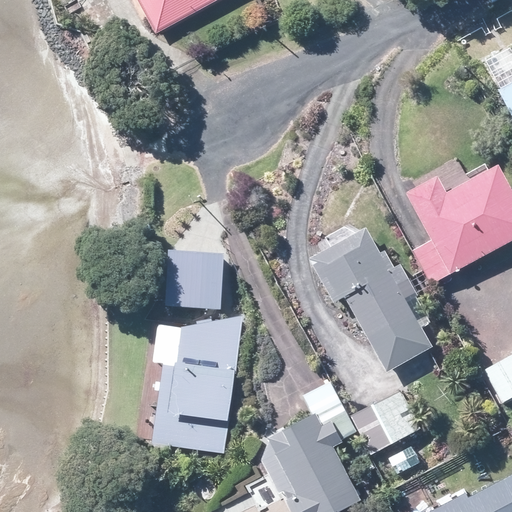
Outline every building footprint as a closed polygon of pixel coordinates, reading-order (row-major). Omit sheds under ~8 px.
[(134,0),(153,34),(214,0),(134,0)] [(511,83),(502,88),(494,94),(511,125),(511,83)] [(474,260),(511,239),(511,200),(494,168),(486,172),(443,195),(434,178),(406,193),(403,195),(429,242),(415,250),(411,252),(429,285),(434,282),(474,260)] [(376,256),(362,230),(356,233),(344,226),(324,237),(329,247),(306,260),(304,261),(324,298),(328,304),(341,298),(364,341),(360,343),(376,373),(422,347),(408,319),(411,318),(402,303),(414,296),(397,265),(390,268),(381,253),(376,256)] [(163,307),(218,310),(220,256),(166,253),(163,307)] [(160,364),(150,438),(149,444),(220,454),(224,426),(219,425),(227,374),(230,375),(238,318),(219,322),(179,329),(173,365),(160,364)] [(511,396),(511,354),(482,371),(500,403),(511,396)] [(397,391),(357,413),(346,419),(326,383),(299,397),(306,411),(309,416),(286,428),(278,432),(286,449),(259,462),(285,511),(338,511),(358,502),(352,490),(331,449),(339,444),(338,441),(340,440),(347,436),(356,432),(362,443),(356,445),(357,449),(361,455),(362,458),(417,430),(397,391)] [(409,447),(387,459),(396,474),(417,463),(409,447)] [(511,511),(511,475),(468,498),(464,501),(462,495),(430,511),(511,511)]
